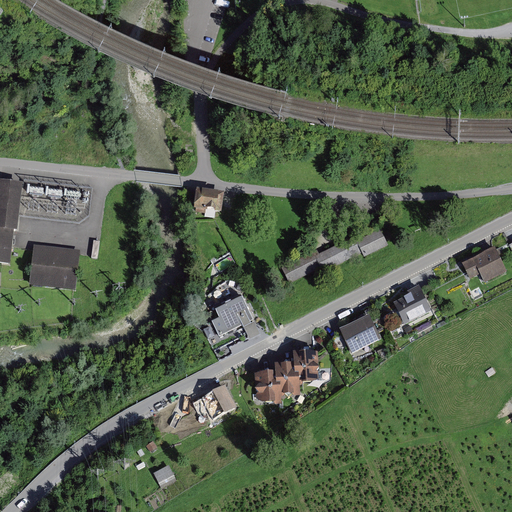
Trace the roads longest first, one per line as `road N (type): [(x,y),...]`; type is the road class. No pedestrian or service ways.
road 1 (residential): [(511,219),(96,437),(10,511)]
road 2 (residential): [(124,175),(342,197),(511,188)]
